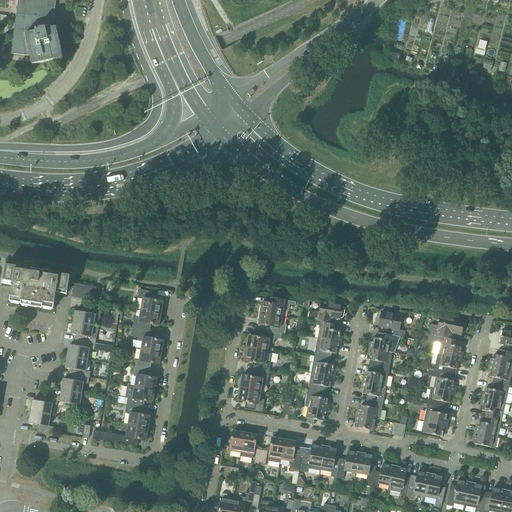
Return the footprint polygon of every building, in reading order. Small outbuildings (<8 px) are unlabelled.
[(30,56),(32,65),(44,62),(63,58),(58,34),(57,27),(53,28),(54,20),(56,0),(18,0),(11,53),(30,56)] [(479,41),(477,49),(484,50),(486,42),(479,41)] [(399,61),(401,55),(390,52),(389,58),(399,61)] [(461,67),(460,74),(466,76),(468,69),(461,67)] [(494,77),(492,85),(500,87),(502,79),(494,77)] [(27,306),(28,306),(36,308),(37,306),(54,309),(57,290),(68,292),(70,276),(6,264),(3,281),(13,282),(10,302),(27,305),(27,306)] [(74,283),(72,297),(101,302),(104,288),(74,283)] [(143,298),(141,310),(161,314),(164,301),(153,300),(155,293),(157,294),(157,293),(140,290),(138,298),(143,298)] [(261,307),(259,313),(282,317),(283,310),(289,311),(290,305),(296,305),(296,302),(272,298),(271,303),(263,302),(262,307),(261,307)] [(325,303),(322,303),(320,312),(310,312),(308,319),(321,322),(330,323),(331,317),(340,319),(340,318),(342,318),(343,317),(345,310),(344,308),(342,308),(342,306),(327,303),(325,302),(325,303)] [(76,311),(74,322),(99,327),(101,316),(102,310),(81,306),(80,312),(76,311)] [(135,316),(133,328),(148,331),(148,330),(149,324),(159,326),(161,314),(141,310),(140,317),(135,316)] [(382,312),(379,326),(385,328),(390,328),(389,335),(400,337),(404,337),(405,336),(407,337),(408,332),(398,330),(399,322),(404,323),(405,323),(406,317),(406,316),(382,312)] [(272,327),(271,332),(281,334),(285,334),(287,325),(281,324),(282,317),(259,313),(258,319),(260,320),(259,324),(272,327)] [(429,334),(436,336),(451,339),(452,333),(461,335),(464,321),(454,319),(454,321),(440,318),(439,326),(431,324),(429,334)] [(74,322),(72,334),(76,335),(75,340),(96,344),(97,338),(99,327),(74,322)] [(321,322),(318,339),(340,343),(342,336),(340,336),(341,332),(336,331),(337,325),(330,323),(321,322)] [(157,333),(157,332),(150,331),(148,330),(148,331),(133,328),(132,336),(139,337),(137,348),(141,349),(162,353),(164,340),(156,339),(154,339),(155,332),(157,333)] [(511,331),(503,330),(500,344),(503,344),(511,346),(510,352),(511,352),(511,331)] [(247,346),(247,348),(268,352),(269,345),(274,344),(275,338),(281,339),(281,334),(271,332),(262,331),(261,337),(249,336),(249,340),(247,339),(246,346),(247,346)] [(371,342),(370,348),(393,353),(394,353),(400,337),(389,335),(379,333),(378,339),(374,338),(373,342),(371,342)] [(441,343),(439,354),(461,359),(463,352),(461,352),(462,348),(457,347),(459,341),(451,339),(436,336),(435,342),(441,343)] [(318,339),(315,356),(331,359),(332,353),(337,354),(338,349),(339,350),(340,343),(318,339)] [(70,345),(68,356),(88,360),(90,349),(95,350),(96,344),(75,340),(74,346),(70,345)] [(245,350),(244,357),(246,357),(245,361),(253,363),(256,363),(255,370),(269,372),(273,353),(268,352),(247,348),(247,350),(245,350)] [(374,361),(373,367),(389,370),(393,353),(370,348),(369,355),(370,355),(369,360),(374,361)] [(135,360),(133,367),(150,370),(148,369),(150,363),(160,365),(162,353),(141,349),(139,361),(135,360)] [(492,359),(490,365),(511,369),(511,352),(510,352),(500,350),(499,356),(494,355),(493,359),(492,359)] [(439,354),(435,371),(451,374),(452,368),(457,370),(458,365),(460,365),(461,359),(439,354)] [(70,369),(69,374),(90,378),(91,372),(86,371),(88,360),(68,356),(66,368),(70,369)] [(315,356),(312,373),(334,377),(335,370),(334,370),(335,365),(330,365),(331,359),(315,356)] [(494,378),(493,383),(509,387),(511,374),(511,369),(490,365),(489,372),(490,372),(490,377),(494,378)] [(137,375),(135,387),(155,390),(157,378),(147,377),(148,370),(150,370),(133,367),(132,375),(137,375)] [(365,376),(364,382),(386,386),(389,370),(373,367),(372,372),(367,372),(366,376),(365,376)] [(241,386),(240,388),(261,391),(262,385),(267,385),(269,372),(255,370),(254,377),(242,375),(242,379),(240,379),(239,386),(241,386)] [(435,371),(431,388),(454,392),(455,386),(454,386),(455,381),(450,380),(451,374),(435,371)] [(312,373),(308,389),(325,393),(326,387),(330,388),(331,383),(333,383),(334,377),(312,373)] [(64,379),(62,390),(82,394),(84,383),(89,384),(90,378),(69,374),(68,379),(64,379)] [(368,395),(367,400),(383,403),(386,386),(364,382),(362,389),(364,389),(363,394),(368,395)] [(484,392),(483,399),(505,404),(509,387),(493,383),(492,389),(487,388),(486,393),(484,392)] [(128,386),(126,398),(128,399),(127,405),(144,408),(142,407),(143,401),(145,401),(153,403),(155,390),(135,387),(128,386)] [(261,391),(240,388),(240,390),(239,389),(237,396),(239,397),(238,401),(249,403),(248,409),(263,412),(265,400),(260,399),(261,391)] [(422,399),(422,403),(428,404),(444,408),(445,402),(450,403),(451,399),(452,399),(454,392),(431,388),(428,400),(422,399)] [(305,406),(309,407),(328,410),(329,404),(327,404),(328,399),(324,398),(325,393),(308,389),(305,406)] [(62,390),(61,397),(60,402),(80,405),(82,394),(62,390)] [(33,400),(31,412),(51,415),(53,404),(58,405),(58,402),(60,402),(61,397),(58,396),(57,398),(38,395),(37,401),(33,400)] [(487,411),(486,417),(502,421),(505,404),(483,399),(482,406),(483,406),(482,410),(487,411)] [(358,410),(357,416),(376,420),(380,420),(383,403),(367,400),(366,406),(361,405),(360,410),(358,410)] [(291,404),(286,403),(283,415),(289,416),(291,404)] [(428,404),(424,421),(446,426),(448,419),(446,419),(447,415),(443,414),(444,408),(428,404)] [(130,413),(128,425),(149,428),(151,416),(141,414),(142,408),(144,408),(127,405),(126,412),(130,413)] [(328,410),(309,407),(307,418),(324,421),(325,417),(327,417),(328,410)] [(51,415),(31,412),(29,423),(33,424),(32,430),(53,433),(54,427),(49,426),(51,415)] [(376,420),(357,416),(356,423),(358,423),(357,427),(374,431),(376,420)] [(477,426),(476,432),(498,437),(502,421),(486,417),(484,423),(480,422),(479,426),(477,426)] [(446,426),(424,421),(421,432),(442,437),(443,432),(445,433),(446,426)] [(392,435),(398,436),(400,424),(394,423),(392,435)] [(400,424),(398,436),(404,437),(406,425),(400,424)] [(122,435),(120,443),(137,446),(137,445),(135,445),(136,439),(147,440),(149,428),(128,425),(126,436),(122,435)] [(93,438),(120,443),(122,435),(94,431),(93,438)] [(230,451),(242,453),(245,433),(233,431),(230,451)] [(498,437),(476,432),(474,439),(476,439),(475,444),(496,448),(498,437)] [(242,453),(241,457),(253,459),(257,435),(245,433),(242,453)] [(280,463),(281,459),(284,440),(272,438),(269,457),(268,461),(280,463)] [(284,440),(281,459),(290,461),(289,463),(290,465),(292,465),(291,469),(299,470),(302,457),(294,455),(296,442),(284,440)] [(309,468),(321,470),(325,447),(313,445),(310,458),(303,457),(300,471),(308,472),(309,468)] [(331,477),(337,478),(341,459),(335,458),(337,449),(325,447),(321,470),(332,472),(331,477)] [(254,463),(260,464),(262,450),(257,449),(254,463)] [(262,450),(260,464),(266,465),(268,451),(262,450)] [(345,470),(357,472),(360,454),(348,451),(346,460),(341,459),(337,478),(343,479),(345,470)] [(366,485),(372,487),(376,471),(376,467),(370,465),(372,456),(360,454),(357,472),(368,474),(366,485)] [(372,487),(378,488),(379,483),(391,485),(395,467),(383,464),(381,472),(376,471),(372,487)] [(225,466),(224,472),(238,474),(239,469),(225,466)] [(395,467),(391,485),(390,489),(401,492),(401,495),(407,496),(411,480),(405,479),(407,469),(395,467)] [(238,474),(224,472),(223,478),(237,480),(238,474)] [(430,475),(418,472),(416,481),(411,480),(407,496),(413,498),(413,496),(415,495),(425,497),(430,475)] [(442,477),(430,475),(425,497),(437,500),(435,504),(442,506),(446,488),(440,487),(442,477)] [(298,478),(297,485),(303,487),(305,484),(300,477),(298,478)] [(454,503),(465,506),(470,483),(458,481),(456,490),(450,489),(447,506),(453,507),(454,503)] [(234,500),(231,511),(244,511),(245,508),(252,509),(255,495),(257,483),(251,482),(249,494),(247,494),(246,498),(240,497),(240,501),(234,500)] [(476,511),(478,511),(482,511),(485,497),(480,496),(482,486),(470,483),(465,506),(477,508),(476,511)] [(488,511),(489,511),(493,511),(500,511),(505,491),(493,488),(491,498),(485,497),(482,511),(488,511)] [(511,511),(511,492),(505,491),(500,511),(511,511)] [(219,511),(231,511),(234,500),(227,498),(227,494),(222,493),(219,511)] [(260,496),(255,495),(252,509),(258,510),(260,496)] [(306,511),(304,511),(304,509),(300,504),(301,500),(294,498),(294,501),(292,511),(306,511)] [(273,502),(262,500),(259,511),(271,511),(273,506),(273,502)]
